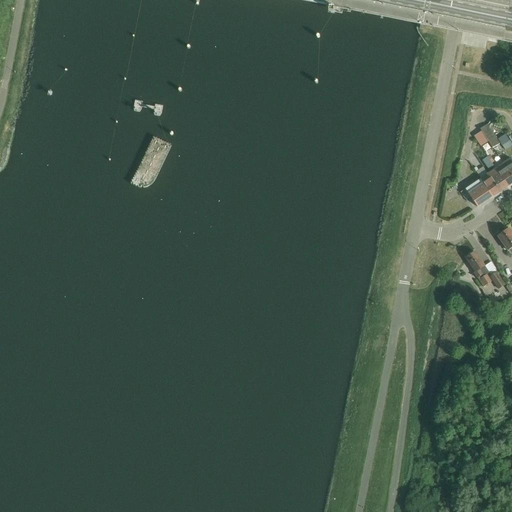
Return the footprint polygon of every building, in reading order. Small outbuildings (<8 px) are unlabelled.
[(344,0),(324,0),(325,12),(342,15),(344,0)] [(434,29),(430,41),(441,44),(444,33),(434,29)] [(498,66),(503,42),(490,39),(485,63),(498,66)] [(481,72),(483,60),(472,58),(470,70),(481,72)] [(154,108),(142,106),(142,103),(135,101),(133,110),(140,112),(141,109),(154,111),(153,114),(161,116),(163,107),(155,105),(154,108)] [(494,136),(487,125),(480,129),(482,132),(493,148),(500,144),(502,146),(509,141),(502,131),(494,136)] [(492,149),(493,148),(482,132),(474,137),(481,147),(488,142),(492,149)] [(171,145),(154,136),(131,183),(136,186),(139,187),(142,188),(144,187),(149,185),(153,183),(155,180),(171,145)] [(483,161),(488,169),(493,166),(488,158),(483,161)] [(511,160),(511,159),(503,164),(511,176),(511,160)] [(511,176),(503,164),(496,169),(508,187),(511,183),(511,176)] [(496,169),(489,174),(500,192),(508,187),(496,169)] [(489,174),(481,179),(493,197),(500,192),(489,174)] [(481,179),(474,184),(485,202),(493,197),(481,179)] [(485,202),(474,184),(466,189),(478,207),(485,202)] [(511,248),(511,232),(510,229),(498,237),(508,251),(511,248)] [(475,273),(474,274),(483,288),(491,282),(487,275),(489,273),(475,253),(466,259),(475,273)] [(490,275),(499,287),(505,283),(496,271),(490,275)]
